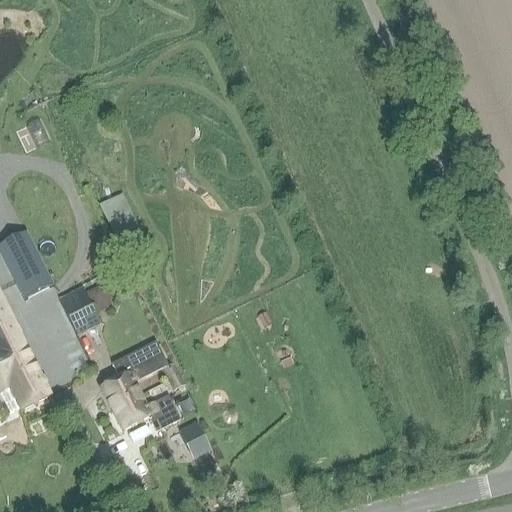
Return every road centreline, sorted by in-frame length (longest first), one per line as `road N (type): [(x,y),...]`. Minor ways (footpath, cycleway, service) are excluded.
road 1 (unclassified): [(386,0),(495,257),(511,343)]
road 2 (tertiary): [(391,511),(511,482)]
